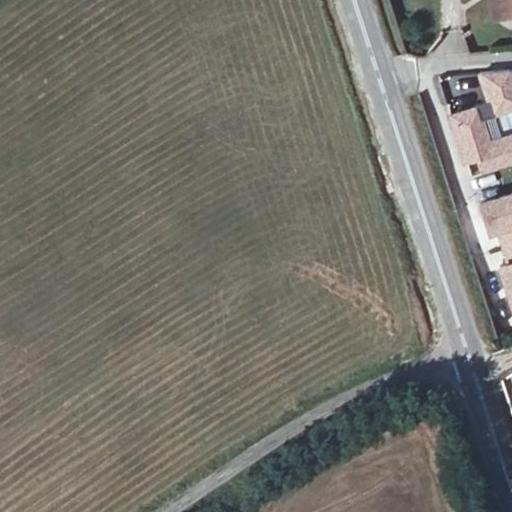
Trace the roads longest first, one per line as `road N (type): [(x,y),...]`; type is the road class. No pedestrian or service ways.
road 1 (tertiary): [(353,0),(462,343)]
road 2 (unclassified): [(173,511),(348,395),(462,343)]
road 3 (tertiary): [(462,343),(511,503)]
